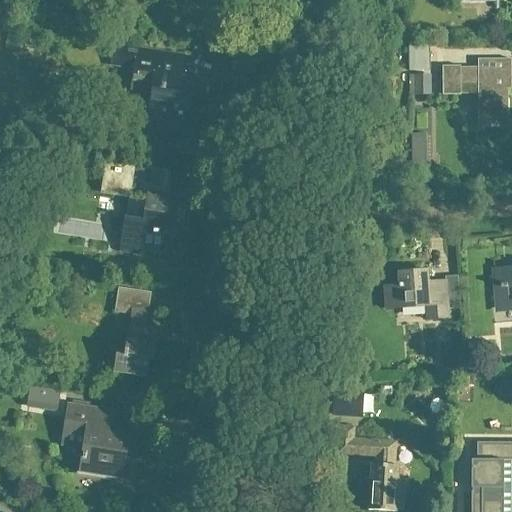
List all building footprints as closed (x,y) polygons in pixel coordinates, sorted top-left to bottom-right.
[(131,27),(117,25),(115,40),(129,42),(131,27)] [(184,55),(113,45),(110,66),(134,70),(133,80),(130,93),(152,96),(147,128),(184,133),(191,79),(181,78),(184,55)] [(511,78),(511,59),(478,59),(478,66),(441,67),(442,95),(460,95),(460,85),(476,84),(477,120),(477,127),(507,127),(507,119),(506,78),(511,78)] [(431,96),(431,75),(415,75),(415,95),(431,96)] [(390,128),(377,127),(375,143),(388,145),(390,128)] [(162,170),(115,162),(105,161),(100,194),(126,198),(118,251),(139,254),(140,249),(169,253),(178,199),(167,197),(171,171),(162,170)] [(511,268),(493,270),(494,288),(493,288),(495,314),(511,311),(511,268)] [(398,275),(399,287),(384,288),(386,311),(426,308),(427,321),(449,319),(448,311),(460,310),(457,276),(445,276),(445,283),(428,284),(427,272),(398,275)] [(145,329),(150,294),(118,289),(115,308),(131,311),(125,354),(116,353),(113,374),(146,378),(149,359),(153,360),(157,331),(145,329)] [(464,369),(440,371),(441,379),(466,377),(464,369)] [(110,414),(69,407),(63,446),(86,449),(82,472),(126,480),(133,439),(106,435),(110,414)] [(336,427),(334,455),(374,459),(373,465),(369,465),(365,510),(389,511),(394,511),(396,495),(403,495),(404,481),(398,480),(399,466),(393,466),(395,443),(351,439),(351,429),(336,427)] [(511,511),(511,442),(492,443),(492,460),(472,460),(471,511),(511,511)]
